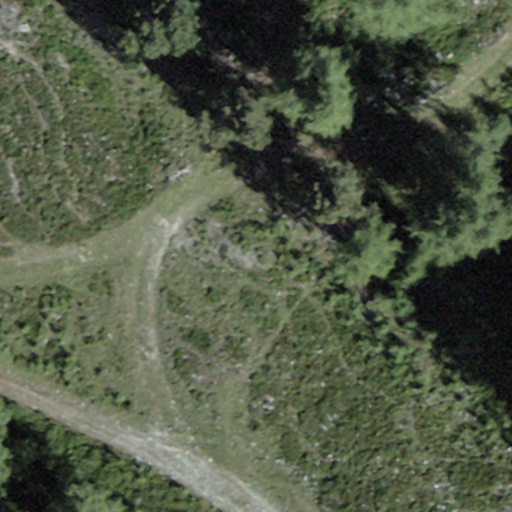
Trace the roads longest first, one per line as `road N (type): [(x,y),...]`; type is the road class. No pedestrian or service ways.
road 1 (track): [(194,477),(150,350),(147,285),(165,222),(250,133),(396,124),(511,50)]
road 2 (track): [(194,477),(61,404),(0,384)]
